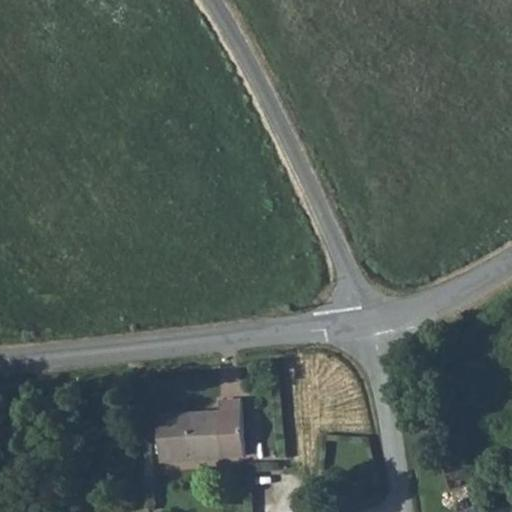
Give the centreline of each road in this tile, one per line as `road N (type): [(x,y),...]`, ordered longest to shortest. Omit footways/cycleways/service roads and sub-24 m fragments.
road 1 (residential): [(0,362),(368,321)]
road 2 (residential): [(213,0),(267,96),(368,321)]
road 3 (unclassified): [(407,511),(368,321)]
road 4 (unclassified): [(368,321),(449,298),(511,260)]
